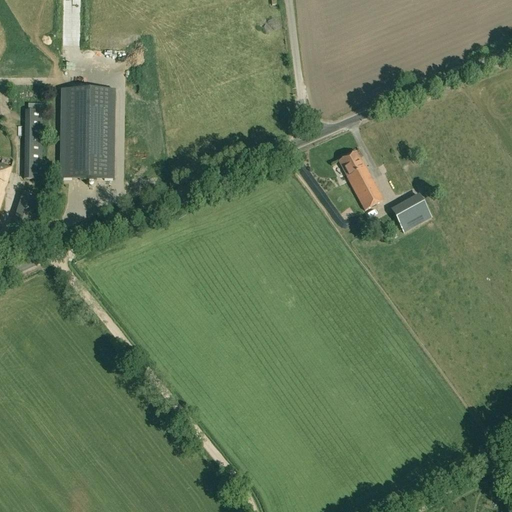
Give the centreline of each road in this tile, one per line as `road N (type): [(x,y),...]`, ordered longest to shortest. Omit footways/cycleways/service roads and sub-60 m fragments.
road 1 (track): [(51,254),(252,511)]
road 2 (unclassified): [(0,279),(294,144)]
road 3 (unclassified): [(330,130),(511,56)]
